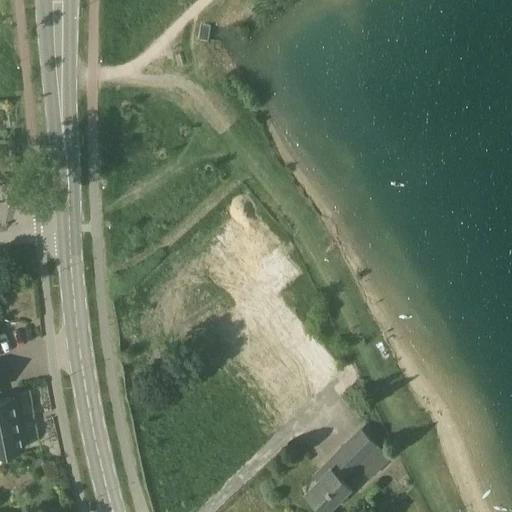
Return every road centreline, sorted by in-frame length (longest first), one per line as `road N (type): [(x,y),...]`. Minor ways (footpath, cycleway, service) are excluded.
road 1 (residential): [(112,511),(76,330),(69,227)]
road 2 (residential): [(69,227),(59,68)]
